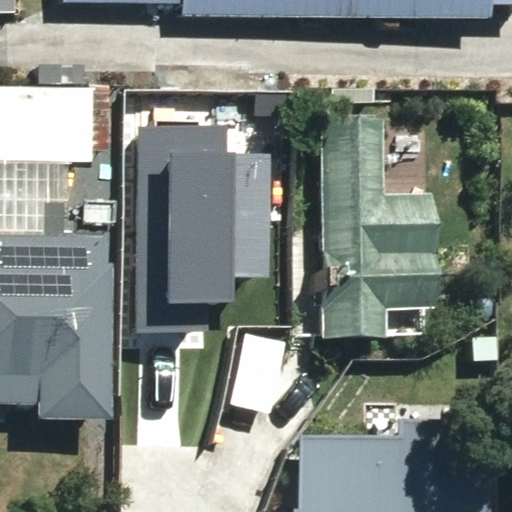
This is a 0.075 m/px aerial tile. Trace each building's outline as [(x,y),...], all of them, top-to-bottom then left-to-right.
[(173,21),(476,26),(477,12),(511,12),(511,0),(52,0),(52,7),(173,9),(173,21)] [(0,167),(82,170),(83,95),(0,93),(0,167)] [(311,128),(312,347),(375,347),(374,317),(420,316),(420,201),(372,201),(372,127),(311,128)] [(24,430),(98,431),(99,271),(94,271),(95,244),(0,242),(0,411),(23,412),(24,430)] [(281,344),(236,343),(235,416),(280,417),(281,344)] [(116,511),(190,511),(193,412),(119,409),(116,511)] [(511,511),(511,480),(501,480),(500,511),(511,511)]
